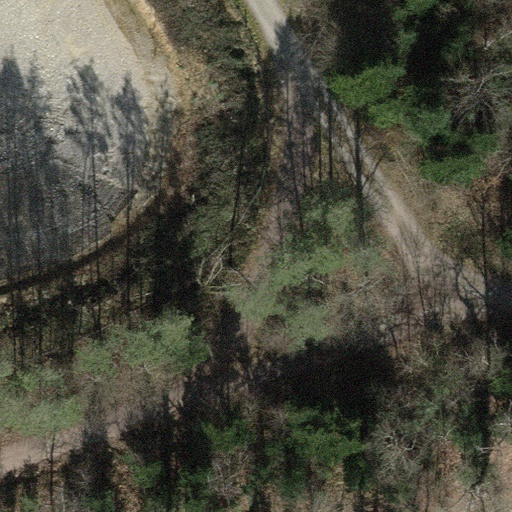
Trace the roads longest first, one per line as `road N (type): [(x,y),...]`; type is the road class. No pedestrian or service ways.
road 1 (track): [(0,463),(442,293),(511,293)]
road 2 (track): [(208,382),(267,270),(305,147),(295,44)]
road 3 (track): [(267,0),(442,293)]
